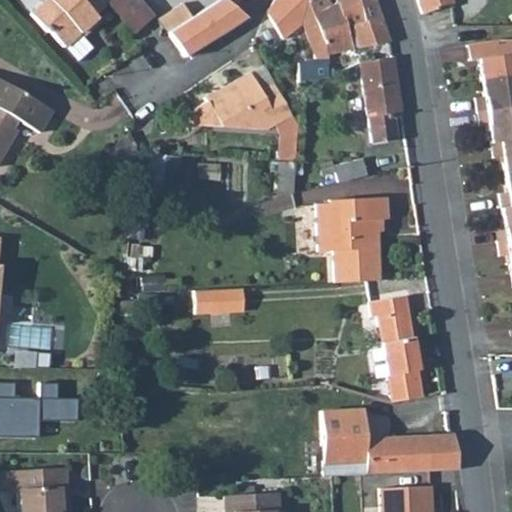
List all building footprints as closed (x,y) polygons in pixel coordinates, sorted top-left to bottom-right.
[(93,15),(106,2),(104,0),(43,0),(28,14),(45,33),(47,31),(62,47),(77,33),(80,36),(98,20),(93,15)] [(151,14),(139,0),(108,0),(106,2),(132,30),(151,14)] [(216,0),(190,17),(167,32),(184,57),(245,18),(223,0),(216,0)] [(297,63),(297,82),(326,77),(326,69),(326,54),(311,15),(307,2),(305,0),(274,0),(266,11),(281,39),(302,24),(314,54),(318,53),(319,59),(297,63)] [(330,6),(326,0),(310,0),(307,2),(311,15),(330,6)] [(357,46),(388,42),(373,0),(334,0),(335,3),(330,6),(311,15),(326,54),(352,48),(349,39),(354,37),(357,46)] [(416,0),(421,13),(452,3),(450,0),(416,0)] [(181,3),(156,19),(167,32),(190,17),(181,3)] [(77,33),(62,47),(76,62),(91,47),(80,36),(77,33)] [(476,60),(479,79),(511,73),(511,40),(492,41),(465,45),(467,61),(476,60)] [(400,115),(390,57),(358,63),(363,95),(365,114),(370,143),(395,139),(392,116),(400,115)] [(203,126),(264,130),(290,115),(272,84),(259,91),(249,73),(203,99),(205,102),(193,109),(203,126)] [(473,98),(475,112),(511,106),(511,73),(479,79),(482,97),(473,98)] [(16,120),(38,133),(51,111),(0,80),(0,157),(16,131),(11,128),(16,120)] [(353,96),(356,115),(365,114),(363,95),(353,96)] [(486,126),(489,144),(498,142),(511,139),(511,106),(475,112),(477,127),(486,126)] [(203,126),(193,109),(181,116),(185,125),(203,126)] [(489,144),(491,158),(500,157),(503,175),(511,173),(511,139),(498,142),(489,144)] [(167,171),(178,172),(179,157),(139,153),(137,169),(167,171)] [(321,176),(334,172),(336,183),(365,175),(361,158),(331,165),(330,161),(318,164),(321,176)] [(276,191),(290,192),(292,163),(278,162),(276,191)] [(135,197),(165,200),(167,171),(137,169),(135,197)] [(321,176),(323,186),(336,183),(334,172),(321,176)] [(497,194),(499,208),(508,207),(511,206),(511,173),(503,175),(506,192),(497,194)] [(379,220),(384,219),(383,197),(327,200),(327,203),(314,204),(316,252),(332,251),(333,283),(376,281),(374,232),(374,231),(369,231),(369,220),(379,220)] [(493,227),(495,242),(504,240),(511,239),(511,206),(508,207),(499,208),(502,226),(493,227)] [(374,231),(374,232),(379,232),(379,220),(369,220),(369,231),(374,231)] [(495,242),(498,256),(506,255),(509,273),(511,272),(511,239),(504,240),(495,242)] [(240,288),(192,290),(193,313),(241,311),(240,288)] [(385,375),(390,402),(420,397),(416,370),(411,337),(410,337),(404,296),(367,302),(370,317),(375,316),(381,349),(385,375)] [(120,312),(130,313),(131,302),(121,301),(120,312)] [(370,351),(374,376),(385,375),(381,349),(370,351)] [(363,474),(455,469),(450,434),(363,439),(362,409),(319,411),(320,441),(321,464),(363,462),(363,474)] [(0,427),(14,427),(14,412),(3,412),(0,411),(0,427)] [(308,442),(309,465),(321,464),(320,441),(308,442)] [(63,511),(66,510),(63,468),(6,471),(7,491),(19,490),(20,511),(18,511),(57,511),(58,511),(63,511)] [(426,511),(426,505),(430,505),(429,486),(378,488),(378,511),(426,511)] [(271,511),(276,511),(275,493),(223,495),(223,511),(271,511)]
